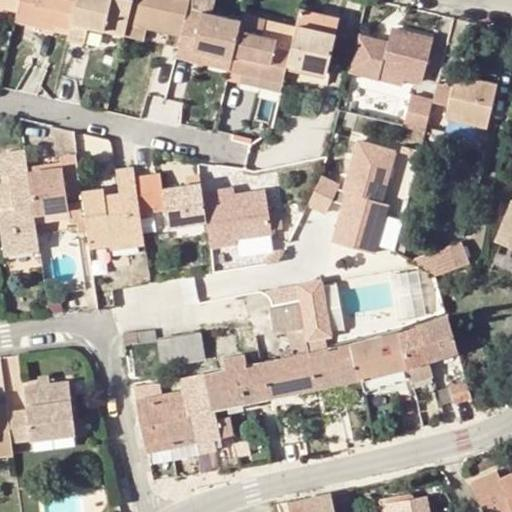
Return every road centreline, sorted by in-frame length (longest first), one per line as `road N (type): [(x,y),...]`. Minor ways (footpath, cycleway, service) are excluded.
road 1 (residential): [(511,417),(453,445),(190,511)]
road 2 (unclassified): [(0,332),(103,326),(155,511)]
road 3 (residential): [(0,102),(240,152)]
